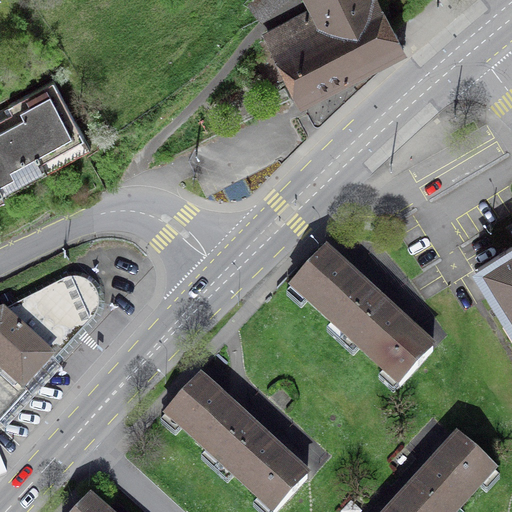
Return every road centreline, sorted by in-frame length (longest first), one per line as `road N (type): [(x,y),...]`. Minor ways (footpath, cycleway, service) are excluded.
road 1 (primary): [(472,44),(226,274)]
road 2 (primary): [(226,274),(3,511)]
road 3 (residential): [(226,274),(176,225),(141,211),(100,214),(0,263)]
